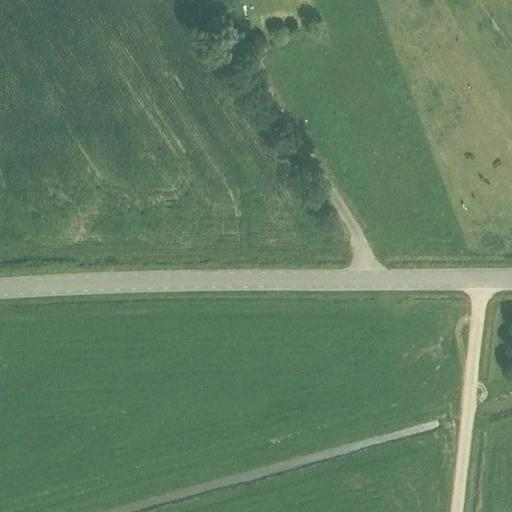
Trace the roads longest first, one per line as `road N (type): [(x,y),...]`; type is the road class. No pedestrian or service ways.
road 1 (unclassified): [(511,282),(0,289)]
road 2 (unknown): [(487,282),(464,511)]
